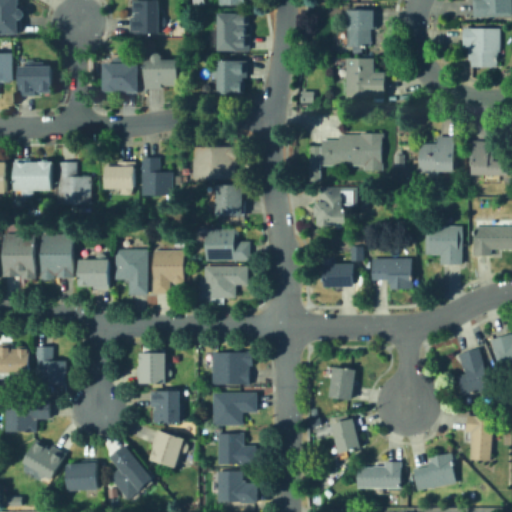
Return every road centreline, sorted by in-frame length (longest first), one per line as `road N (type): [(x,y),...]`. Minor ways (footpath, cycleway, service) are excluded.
road 1 (residential): [(511,291),(402,327),(99,325),(0,312)]
road 2 (residential): [(286,0),(287,52),(265,120),(282,253),(287,511)]
road 3 (residential): [(265,120),(0,127)]
road 4 (residential): [(511,100),(462,97),(432,75),(416,45),(418,0)]
